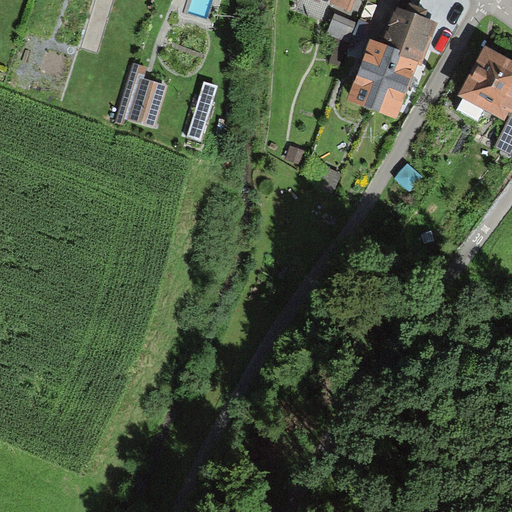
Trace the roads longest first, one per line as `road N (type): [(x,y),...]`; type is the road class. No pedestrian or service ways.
road 1 (track): [(175,511),(252,358),(384,173)]
road 2 (residential): [(511,188),(342,421),(286,511)]
